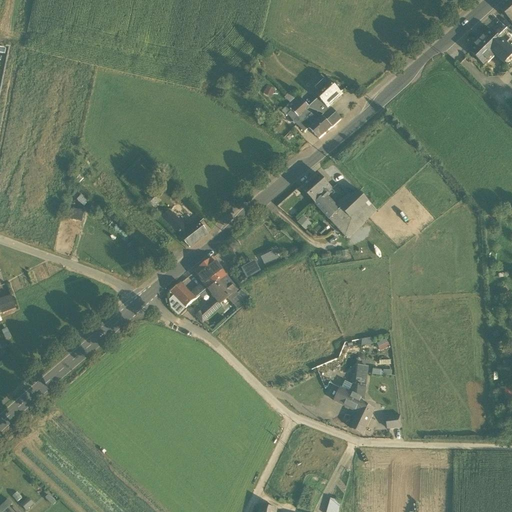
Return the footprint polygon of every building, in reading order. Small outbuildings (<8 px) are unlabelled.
[(511,3),(509,0),(499,9),(511,23),(511,3)] [(503,44),(509,49),(510,49),(511,46),(511,33),(507,29),(498,38),(503,44)] [(509,49),(503,44),(498,38),(491,31),(470,52),(484,65),(495,55),(503,63),(511,54),(511,51),(510,49),(509,49)] [(319,98),(328,108),(341,96),(327,81),(325,83),(324,82),(315,90),(317,91),(314,93),(319,98)] [(274,90),(267,87),(263,95),(271,99),(274,90)] [(291,104),(296,100),(288,94),(284,99),(291,104)] [(308,109),(324,115),(330,110),(330,109),(328,108),(319,98),(309,108),(299,97),(296,100),(300,104),(302,102),(308,109)] [(298,118),(300,120),(302,117),(301,116),(306,111),(308,109),(302,102),(300,104),(296,100),(291,104),(288,107),(289,109),(298,118)] [(300,120),(298,118),(289,109),(285,113),(293,123),(303,133),(308,129),(300,120)] [(332,128),(341,120),(330,109),(330,110),(324,115),(321,117),(332,128)] [(312,115),(306,111),(301,116),(302,117),(300,120),(308,129),(317,121),(312,115)] [(308,129),(318,140),(332,128),(321,117),(317,121),(308,129)] [(338,211),(331,203),(324,196),(331,190),(316,175),(302,189),(322,211),(330,221),(339,213),(338,211)] [(160,202),(150,192),(143,199),(153,209),(160,202)] [(330,221),(339,230),(369,203),(359,192),(338,211),(339,213),(330,221)] [(346,238),(376,211),(369,203),(339,230),(346,238)] [(79,221),(81,211),(70,208),(68,219),(79,221)] [(173,230),(173,229),(177,226),(168,214),(162,219),(173,230)] [(312,225),(303,217),(297,223),(306,231),(312,225)] [(179,224),(177,226),(173,229),(178,235),(177,236),(180,238),(187,233),(179,224)] [(180,238),(188,247),(204,235),(197,225),(187,233),(180,238)] [(287,233),(285,236),(291,242),(294,239),(287,233)] [(275,251),(261,258),(266,269),(281,261),(275,251)] [(202,284),(207,290),(216,283),(224,277),(211,259),(194,273),(202,284)] [(260,272),(254,261),(240,269),(246,280),(260,272)] [(224,277),(216,283),(228,298),(235,291),(224,277)] [(208,291),(216,302),(219,306),(228,298),(216,283),(207,290),(208,291)] [(185,308),(194,300),(189,295),(179,284),(170,291),(173,295),(185,308)] [(202,284),(189,295),(194,300),(204,292),(207,290),(202,284)] [(237,294),(235,291),(228,298),(238,310),(245,303),(242,300),(237,294)] [(240,291),(237,294),(242,300),(247,295),(240,291)] [(0,296),(0,314),(1,316),(15,310),(7,293),(0,296)] [(176,315),(185,308),(173,295),(168,300),(168,302),(170,308),(176,315)] [(220,307),(219,306),(216,302),(209,307),(214,312),(220,307)] [(206,307),(202,310),(209,317),(214,312),(209,307),(207,308),(206,307)] [(202,310),(200,312),(206,319),(209,317),(202,310)] [(201,324),(206,319),(200,312),(194,317),(201,324)] [(374,338),(362,340),(361,347),(373,345),(374,338)] [(390,348),(386,340),(376,344),(380,352),(390,348)] [(350,393),(351,394),(361,399),(363,400),(367,367),(357,366),(355,385),(353,385),(350,393)] [(345,381),(341,389),(350,393),(353,385),(345,381)] [(334,402),(345,407),(345,406),(351,394),(350,393),(341,389),(334,402)] [(360,402),(361,399),(351,394),(345,406),(355,411),(358,412),(350,428),(362,434),(374,410),(363,404),(360,402)] [(385,417),(387,430),(402,428),(400,415),(385,417)] [(25,498),(18,505),(24,510),(31,504),(25,498)] [(326,511),(338,511),(341,502),(331,499),(326,511)]
